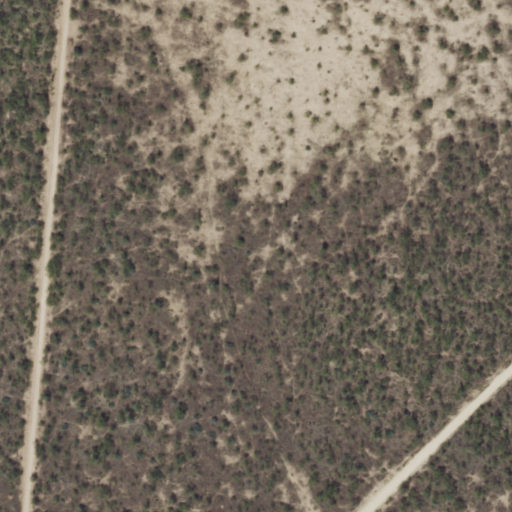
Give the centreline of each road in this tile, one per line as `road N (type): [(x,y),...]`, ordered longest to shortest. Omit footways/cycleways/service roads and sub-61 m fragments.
road 1 (track): [(44,0),(29,511)]
road 2 (track): [(380,511),(511,389)]
